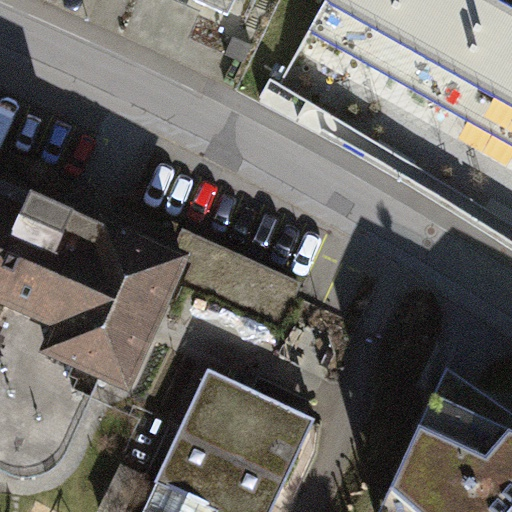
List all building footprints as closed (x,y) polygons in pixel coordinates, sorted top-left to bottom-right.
[(511,0),(320,0),(303,33),(511,146),(511,0)] [(22,213),(0,203),(0,358),(10,363),(0,385),(0,463),(2,465),(8,469),(14,471),(20,473),(36,473),(44,471),(50,468),(55,464),(59,460),(64,454),(68,445),(100,374),(127,386),(183,259),(103,223),(102,225),(31,193),(22,213)] [(183,284),(286,314),(300,267),(197,237),(183,284)] [(275,511),(311,434),(207,386),(158,491),(204,511),(275,511)] [(511,511),(511,466),(503,462),(481,486),(415,457),(388,511),(511,511)] [(204,511),(158,491),(148,511),(204,511)]
